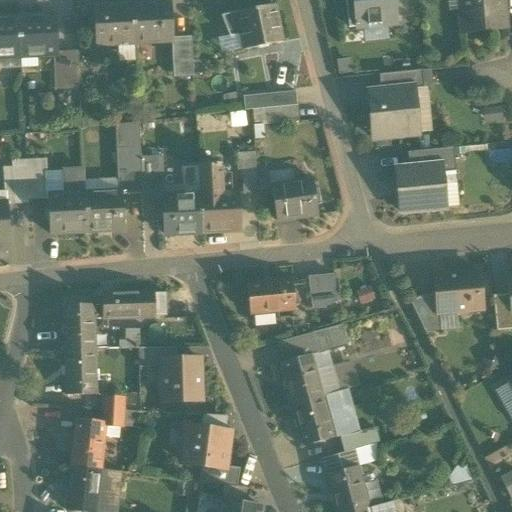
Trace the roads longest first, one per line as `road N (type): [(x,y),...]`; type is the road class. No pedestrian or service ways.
road 1 (residential): [(183,262),(289,511)]
road 2 (residential): [(371,252),(301,0)]
road 3 (residential): [(371,252),(183,262)]
road 4 (residential): [(183,262),(30,276)]
road 5 (residential): [(511,235),(371,252)]
road 6 (residential): [(30,276),(1,401)]
